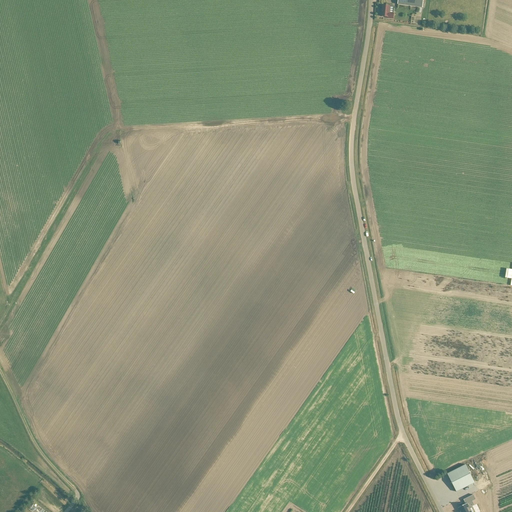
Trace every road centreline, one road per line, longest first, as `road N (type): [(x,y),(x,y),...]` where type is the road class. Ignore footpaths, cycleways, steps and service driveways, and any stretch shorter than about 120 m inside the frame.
road 1 (unclassified): [(440,511),(402,436),(351,168),(370,0)]
road 2 (track): [(0,371),(38,447),(76,491),(66,511)]
